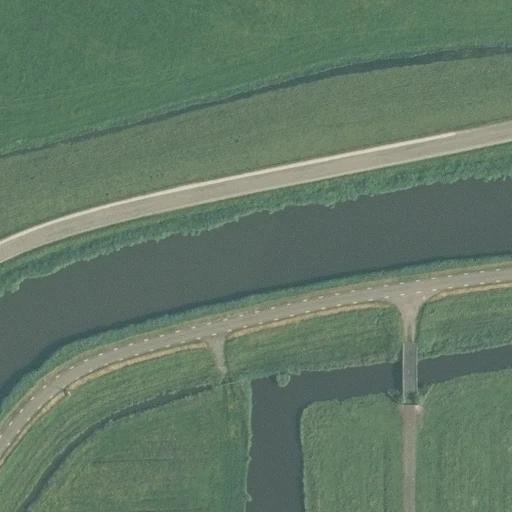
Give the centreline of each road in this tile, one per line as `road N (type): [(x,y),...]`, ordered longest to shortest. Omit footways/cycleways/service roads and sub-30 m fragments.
road 1 (unclassified): [(0,442),(67,375),(118,352),(288,308),(511,272)]
road 2 (tertiary): [(511,128),(100,220),(0,256)]
road 3 (track): [(409,511),(404,286)]
